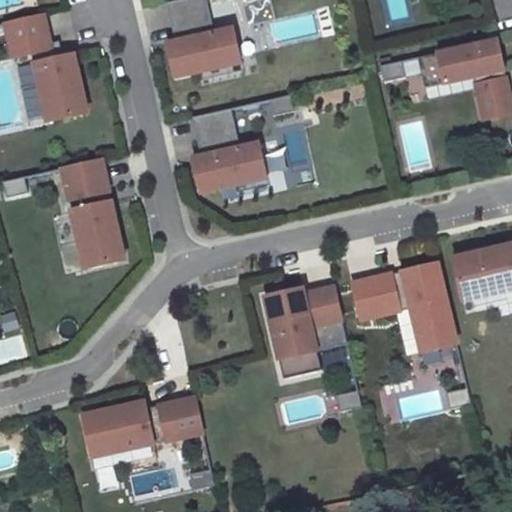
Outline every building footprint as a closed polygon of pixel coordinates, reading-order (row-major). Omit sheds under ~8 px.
[(206,0),(178,0),(166,3),(175,42),(166,44),(174,78),(240,63),(233,29),(214,33),(206,0)] [(43,13),(5,24),(14,58),(33,52),(52,120),(91,109),(75,51),(65,54),(60,38),(51,41),(43,13)] [(511,107),(497,41),(418,59),(425,89),(474,78),(484,122),(511,115),(511,107)] [(402,63),(381,68),(384,84),(406,79),(402,63)] [(290,96),(269,101),(273,117),(294,112),(290,96)] [(231,109),(192,118),(201,157),(192,159),(200,193),(266,178),(258,144),(240,148),(231,109)] [(101,157),(61,168),(89,268),(129,257),(101,157)] [(25,179),(5,185),(9,200),(29,195),(25,179)] [(511,248),(452,262),(463,305),(511,293),(511,248)] [(457,345),(437,264),(351,285),(360,321),(410,309),(421,354),(457,345)] [(318,352),(347,345),(334,288),(303,295),(302,289),(263,297),(282,380),(322,371),(318,352)] [(0,362),(26,358),(22,335),(0,338),(0,362)] [(467,389),(446,393),(450,410),(471,405),(467,389)] [(339,412),(361,407),(358,391),(336,396),(339,412)] [(92,457),(202,433),(195,398),(146,408),(145,402),(82,416),(92,457)] [(0,471),(7,472),(9,453),(0,452),(0,471)] [(189,474),(193,490),(214,485),(211,469),(189,474)]
